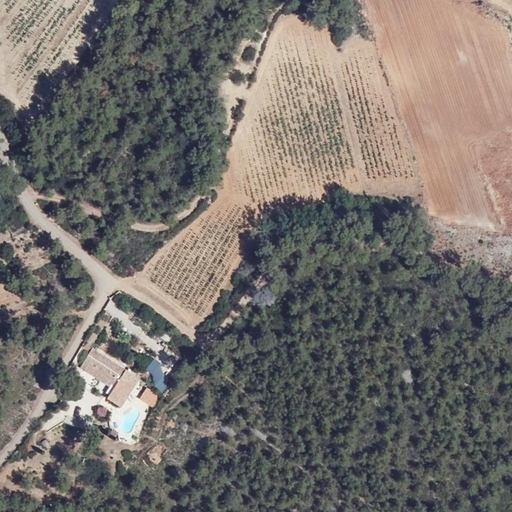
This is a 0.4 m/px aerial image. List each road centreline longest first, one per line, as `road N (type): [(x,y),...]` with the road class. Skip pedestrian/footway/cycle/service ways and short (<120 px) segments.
road 1 (track): [(511,259),(333,231),(278,265),(216,334),(194,337),(137,293),(109,284)]
road 2 (tertiary): [(0,458),(109,284),(26,198),(0,148)]
road 3 (track): [(24,194),(147,226),(171,222),(222,180)]
